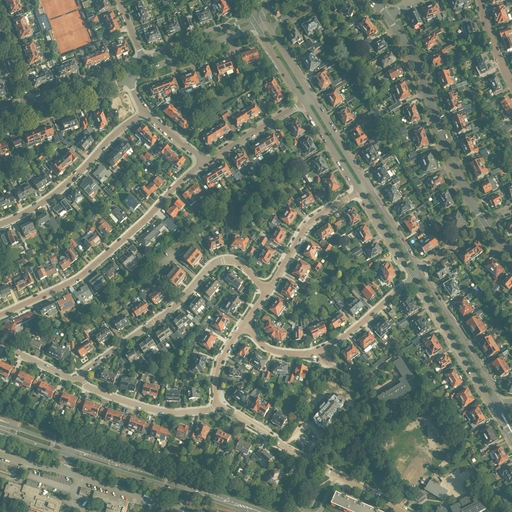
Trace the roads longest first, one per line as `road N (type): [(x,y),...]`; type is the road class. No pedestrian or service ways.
road 1 (residential): [(0,315),(82,275),(204,161)]
road 2 (residential): [(81,378),(182,302),(214,263),(233,260),(264,287)]
road 3 (residential): [(483,224),(388,16)]
road 4 (residential): [(404,511),(217,404)]
road 5 (residential): [(0,224),(65,185),(143,112)]
road 6 (tertiary): [(499,403),(418,271)]
road 7 (tertiary): [(412,277),(493,404)]
road 8 (residential): [(217,404),(160,411),(81,378)]
road 9 (residential): [(264,287),(306,226),(360,191)]
road 10 (tertiary): [(128,77),(256,26)]
road 11 (primary): [(189,485),(73,447)]
road 12 (residential): [(180,510),(64,473)]
road 13 (primary): [(71,455),(187,491)]
